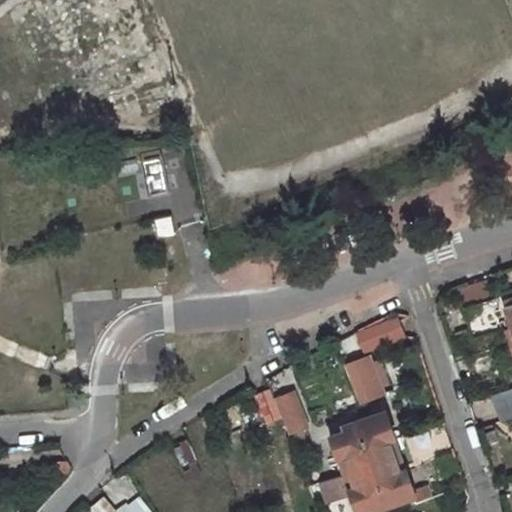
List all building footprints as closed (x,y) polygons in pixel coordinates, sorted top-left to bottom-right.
[(151,191),(165,188),(159,157),(144,160),(151,191)] [(156,240),(174,234),(168,215),(150,220),(156,240)] [(486,281),(457,287),(461,305),(490,298),(486,281)] [(490,300),(460,310),(470,340),(500,331),(490,300)] [(451,302),(438,306),(447,335),(460,330),(451,302)] [(511,305),(503,308),(511,332),(511,305)] [(373,349),(401,336),(393,320),(366,334),(373,349)] [(489,346),(460,355),(466,373),(494,364),(489,346)] [(362,354),(340,362),(353,397),(375,390),(362,354)] [(262,378),(251,383),(261,408),(273,404),(262,378)] [(305,418),(292,386),(273,393),(286,426),(305,418)] [(511,386),(491,393),(499,418),(511,414),(511,386)] [(393,435),(386,414),(329,433),(337,455),(345,452),(349,464),(319,475),(325,492),(347,485),(356,511),(365,511),(373,510),(371,503),(411,490),(404,468),(397,471),(386,438),(393,435)] [(397,471),(404,468),(393,435),(386,438),(397,471)] [(184,479),(200,473),(188,438),(172,443),(184,479)] [(349,464),(345,452),(337,455),(341,466),(349,464)] [(149,461),(136,468),(151,494),(165,486),(149,461)] [(0,466),(0,484),(9,476),(0,466)] [(149,511),(137,493),(113,509),(104,495),(90,504),(95,511),(149,511)]
